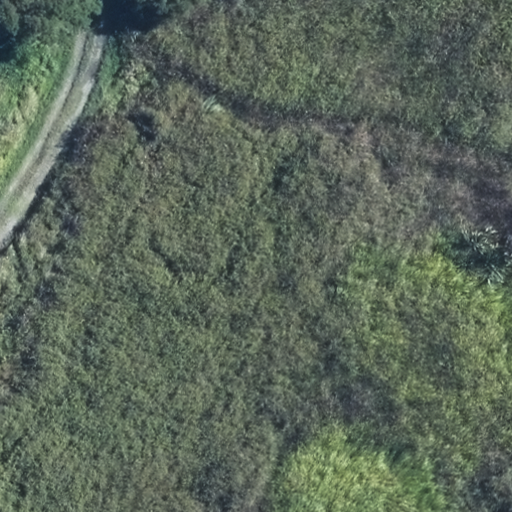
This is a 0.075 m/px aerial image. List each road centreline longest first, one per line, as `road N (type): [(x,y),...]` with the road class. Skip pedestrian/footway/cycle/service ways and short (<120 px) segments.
road 1 (track): [(129,41),(181,91),(225,119),(330,140),(511,196)]
road 2 (track): [(129,41),(0,204)]
